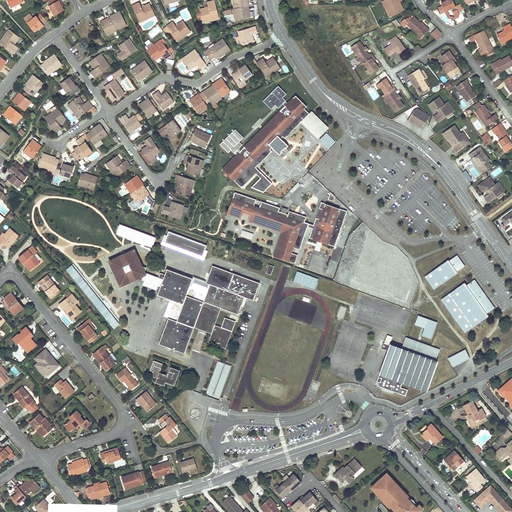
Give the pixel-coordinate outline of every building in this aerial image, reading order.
[(57,0),(47,0),(48,0),(50,4),(49,5),(54,15),(64,10),(63,6),(64,6),(60,0),(57,0)] [(199,9),(201,15),(202,22),(219,18),(215,0),(207,2),(208,7),(199,9)] [(232,0),(234,8),(249,5),(250,5),(248,0),(232,0)] [(382,0),(381,0),(386,9),(388,8),(391,15),(402,10),(398,2),(400,1),(401,0),(382,0)] [(446,11),(455,7),(452,0),(447,0),(441,3),(442,6),(437,8),(440,13),(444,11),(446,11)] [(155,15),(152,9),(149,3),(141,7),(139,2),(132,5),(140,22),(148,19),(148,20),(156,17),(155,15)] [(233,8),(234,14),(235,20),(251,17),(249,5),(234,8),(233,8)] [(110,16),(116,30),(126,25),(120,11),(109,15),(110,16)] [(449,17),(446,11),(444,11),(448,19),(454,19),(455,18),(455,17),(449,17)] [(35,31),(37,29),(38,30),(44,26),(36,15),(28,22),(35,31)] [(116,30),(110,16),(99,21),(106,35),(111,33),(116,30)] [(423,35),(425,32),(428,29),(425,26),(424,27),(413,17),(411,19),(409,17),(407,19),(406,18),(404,19),(403,19),(399,23),(404,27),(406,24),(412,30),(417,35),(419,32),(423,35)] [(172,21),(169,23),(166,26),(177,41),(191,32),(183,20),(175,25),(172,21)] [(497,34),(499,39),(501,43),(511,37),(511,27),(510,23),(502,27),(504,31),(497,34)] [(242,44),(248,43),(254,41),(252,34),(258,33),(256,26),(238,31),(239,36),(241,43),(242,44)] [(437,28),(430,34),(437,41),(443,35),(437,28)] [(0,43),(13,54),(19,48),(15,45),(20,38),(9,29),(0,41),(0,43)] [(492,48),(483,30),(473,35),(475,40),(478,45),(479,45),(483,53),(484,52),(486,56),(493,52),(491,49),(492,48)] [(389,55),(392,53),(395,51),(398,54),(405,49),(396,36),(389,41),(391,44),(384,49),(389,55)] [(122,51),(120,52),(117,54),(121,60),(137,49),(129,38),(118,45),(122,51)] [(216,59),(217,58),(219,57),(220,58),(231,50),(223,38),(209,49),(205,52),(211,60),(214,57),(216,59)] [(162,55),(164,58),(165,60),(172,55),(170,52),(173,50),(171,46),(168,49),(161,39),(147,49),(155,61),(162,55)] [(370,73),(379,67),(374,61),(376,60),(371,53),(368,55),(366,51),(364,48),(359,41),(351,47),(357,57),(360,61),(359,61),(361,65),(364,63),(368,70),(370,73)] [(190,71),(193,68),(197,65),(200,69),(206,64),(195,49),(182,59),(190,71)] [(447,74),(452,70),(457,67),(454,63),(451,59),(453,58),(448,51),(441,56),(445,63),(442,66),(447,74)] [(62,64),(58,58),(54,53),(42,61),(43,62),(40,64),(48,74),(62,64)] [(95,68),(93,69),(91,71),(95,78),(110,67),(101,53),(90,61),(95,68)] [(494,71),(496,70),(498,69),(500,72),(511,65),(511,60),(509,55),(495,63),(495,62),(491,64),(494,71)] [(281,67),(277,62),(273,56),(265,61),(262,57),(256,61),(267,77),(281,67)] [(137,80),(139,79),(141,78),(141,79),(153,71),(145,60),(130,70),(137,80)] [(234,72),(232,73),(231,74),(238,84),(239,84),(244,80),(246,79),(252,74),(249,70),(244,63),(233,71),(234,72)] [(419,93),(423,91),(428,88),(419,74),(420,73),(418,69),(407,75),(409,79),(411,79),(419,93)] [(25,86),(24,87),(23,89),(33,96),(44,83),(33,74),(25,85),(25,86)] [(71,76),(60,83),(67,93),(68,92),(70,96),(80,89),(77,85),(76,86),(74,83),(75,82),(71,76)] [(213,85),(221,97),(222,96),(224,99),(230,95),(228,92),(230,91),(222,78),(215,82),(212,84),(213,85)] [(391,85),(386,78),(378,83),(380,87),(385,94),(382,95),(385,98),(388,102),(395,111),(404,106),(399,99),(397,96),(394,92),(397,90),(392,84),(391,85)] [(105,90),(109,95),(113,101),(124,93),(114,79),(104,86),(106,89),(105,90)] [(476,95),(473,92),(471,89),(470,90),(466,84),(468,82),(466,79),(455,86),(458,90),(463,98),(466,102),(476,95)] [(221,97),(213,85),(204,91),(209,100),(212,104),(214,108),(218,105),(216,102),(222,98),(221,97)] [(281,103),(283,106),(264,125),(268,129),(261,136),(257,132),(239,151),(237,149),(242,145),(239,142),(243,137),(235,129),(220,144),(228,153),(231,150),(234,153),(235,152),(236,154),(221,169),(230,177),(232,175),(234,177),(232,179),(241,187),(255,173),(259,177),(250,187),(263,191),(271,183),(254,167),(270,150),(268,149),(270,147),(278,154),(280,151),(280,150),(283,147),(284,147),(287,145),(279,138),(281,136),(283,137),(299,121),(297,119),(299,116),(302,118),(307,112),(303,108),(305,105),(294,94),(285,103),(283,101),(280,98),(285,93),(276,85),(261,100),(270,108),(273,106),(276,109),(281,103)] [(174,102),(171,96),(167,91),(162,95),(158,90),(152,95),(163,110),(174,102)] [(209,100),(204,91),(199,94),(200,95),(205,103),(209,100)] [(19,92),(16,96),(12,101),(25,111),(32,101),(19,92)] [(199,114),(209,108),(205,103),(200,95),(190,101),(199,114)] [(92,107),(90,104),(88,101),(84,104),(78,96),(67,104),(77,118),(92,107)] [(453,111),(446,102),(444,104),(439,96),(428,104),(433,111),(437,109),(439,112),(435,114),(433,116),(437,122),(453,111)] [(148,97),(144,101),(139,104),(148,117),(157,110),(148,97)] [(51,101),(43,107),(47,111),(54,105),(51,101)] [(448,101),(446,102),(453,111),(454,110),(448,101)] [(477,109),(482,106),(479,101),(474,105),(477,109)] [(10,105),(6,110),(3,114),(15,124),(22,115),(10,105)] [(486,127),(492,123),(498,118),(495,114),(489,118),(486,114),(489,112),(484,105),(482,106),(477,109),(476,110),(481,117),(479,118),(486,127)] [(62,128),(60,126),(59,124),(66,119),(58,108),(44,117),(55,133),(62,128)] [(407,120),(421,129),(429,116),(417,109),(412,112),(407,120)] [(307,112),(302,118),(299,116),(297,119),(299,121),(316,137),(324,129),(327,127),(311,111),(310,110),(307,112)] [(131,133),(142,125),(139,121),(143,118),(139,113),(135,116),(135,115),(129,119),(126,114),(120,118),(131,133)] [(162,137),(165,135),(167,134),(171,139),(181,131),(173,120),(158,131),(162,137)] [(108,134),(104,129),(100,123),(88,131),(89,132),(86,134),(88,136),(94,145),(108,134)] [(257,132),(261,136),(268,129),(264,125),(257,132)] [(454,125),(442,133),(448,141),(448,140),(449,139),(453,145),(452,146),(457,152),(470,142),(468,140),(466,141),(463,137),(454,125)] [(0,148),(10,136),(0,127),(0,148)] [(497,141),(499,144),(501,147),(509,142),(507,138),(505,136),(508,134),(503,127),(495,133),(498,136),(497,136),(499,140),(497,141)] [(193,142),(205,148),(211,135),(195,128),(190,139),(193,141),(193,142)] [(333,139),(324,131),(317,138),(326,146),(333,139)] [(80,157),(81,159),(92,151),(84,139),(88,136),(86,134),(85,133),(75,140),(79,145),(80,146),(74,150),(75,151),(80,157)] [(34,136),(29,144),(23,151),(32,158),(42,146),(37,142),(39,140),(34,136)] [(147,145),(142,149),(143,150),(145,154),(143,155),(148,162),(150,161),(150,160),(155,156),(161,152),(150,137),(144,141),(147,145)] [(480,147),(469,154),(472,158),(475,157),(481,166),(479,168),(482,172),(491,165),(488,161),(490,160),(480,147)] [(80,157),(75,151),(71,154),(76,160),(80,157)] [(43,153),(41,159),(39,166),(48,169),(55,172),(59,160),(56,158),(56,157),(43,153)] [(183,162),(188,164),(186,172),(199,176),(204,160),(186,154),(183,162)] [(118,155),(112,159),(106,163),(116,177),(131,166),(127,159),(122,162),(118,155)] [(481,166),(475,157),(472,158),(479,168),(481,166)] [(70,178),(72,172),(74,167),(70,166),(71,164),(63,162),(59,174),(70,178)] [(8,179),(18,188),(19,187),(23,182),(27,177),(13,165),(8,171),(12,174),(8,179)] [(473,180),(466,171),(464,172),(470,181),(473,180)] [(94,190),(96,184),(98,177),(85,173),(85,174),(81,173),(77,185),(94,190)] [(131,193),(143,185),(144,184),(138,175),(135,177),(125,184),(131,193)] [(180,184),(177,192),(190,197),(195,181),(177,175),(175,182),(180,184)] [(494,184),(489,177),(478,185),(484,192),(487,189),(489,192),(486,195),(484,197),(488,203),(503,192),(496,183),(494,184)] [(498,182),(496,183),(503,192),(505,191),(498,182)] [(130,194),(134,198),(137,203),(150,194),(143,185),(131,193),(130,194)] [(309,237),(335,246),(347,210),(321,202),(319,208),(323,209),(319,219),(315,217),(313,225),(304,222),(306,217),(289,211),(288,214),(286,214),(280,212),(278,211),(279,208),(277,207),(275,206),(261,201),(259,208),(253,206),(256,199),(234,192),(227,213),(240,218),(242,212),(250,215),(248,221),(272,229),(275,220),(285,223),(282,232),(274,256),(295,263),(298,255),(291,252),(293,247),(299,249),(307,226),(312,228),(309,237)] [(170,208),(165,206),(162,213),(180,218),(183,211),(184,206),(184,205),(172,201),(170,208)] [(511,215),(511,216),(509,213),(499,220),(504,226),(508,223),(509,222),(511,226),(511,215)] [(275,220),(272,229),(282,232),(285,223),(275,220)] [(153,247),(156,237),(119,225),(116,235),(145,245),(145,244),(153,247)] [(0,235),(0,246),(1,247),(4,244),(8,248),(18,235),(10,228),(5,234),(3,232),(0,235)] [(207,245),(168,231),(164,242),(203,257),(207,245)] [(33,254),(36,252),(32,246),(18,257),(29,270),(40,262),(33,254)] [(120,282),(122,283),(135,277),(139,278),(141,274),(162,282),(160,287),(157,294),(169,299),(174,301),(168,318),(159,343),(184,353),(194,327),(202,330),(211,334),(208,342),(225,348),(232,331),(221,327),(214,325),(221,307),(237,314),(244,296),(253,300),(259,283),(212,265),(206,281),(206,282),(210,284),(207,293),(189,287),(192,278),(167,269),(165,275),(160,273),(158,277),(142,271),(144,267),(139,265),(132,248),(107,259),(113,274),(117,275),(120,282)] [(425,276),(434,289),(458,272),(457,271),(465,265),(459,257),(457,259),(456,257),(455,256),(449,260),(448,260),(425,276)] [(73,263),(66,268),(113,329),(120,324),(73,263)] [(269,264),(265,273),(271,275),(274,267),(269,264)] [(341,275),(353,280),(356,271),(344,266),(341,275)] [(293,282),(314,289),(316,282),(318,279),(297,272),(293,282)] [(113,274),(118,284),(122,283),(120,282),(117,275),(113,274)] [(156,290),(157,286),(160,287),(162,282),(141,274),(139,278),(141,279),(140,284),(156,290)] [(51,298),(55,294),(60,291),(47,275),(39,282),(51,298)] [(192,278),(189,287),(207,293),(210,284),(206,282),(206,281),(193,276),(192,278)] [(485,313),(494,307),(485,293),(474,279),(465,285),(463,282),(441,298),(465,332),(487,316),(485,313)] [(14,314),(18,310),(23,307),(17,300),(16,300),(10,292),(3,298),(4,299),(10,306),(8,307),(14,314)] [(66,310),(72,317),(81,311),(75,304),(77,301),(72,294),(68,298),(59,304),(65,311),(66,310)] [(1,302),(7,309),(8,307),(10,306),(4,299),(1,302)] [(169,299),(163,316),(168,318),(174,301),(169,299)] [(418,315),(415,324),(425,328),(422,335),(432,338),(437,322),(418,315)] [(90,342),(98,336),(93,330),(95,329),(90,323),(92,321),(90,318),(77,328),(79,331),(81,331),(84,334),(90,342)] [(221,327),(232,331),(235,321),(225,318),(221,327)] [(22,332),(20,333),(19,334),(18,333),(12,338),(17,343),(19,342),(24,349),(34,341),(30,337),(33,335),(26,327),(21,331),(22,332)] [(402,383),(427,391),(436,365),(438,360),(436,360),(440,349),(406,337),(402,347),(390,343),(393,337),(387,335),(384,343),(383,343),(381,349),(384,349),(388,351),(377,382),(378,382),(379,382),(377,386),(381,387),(394,392),(405,396),(408,390),(400,387),(402,383)] [(27,352),(36,344),(34,341),(24,349),(27,352)] [(106,370),(115,363),(113,361),(116,358),(112,352),(109,355),(105,350),(108,347),(105,344),(102,347),(93,354),(106,370)] [(54,359),(45,349),(35,358),(38,362),(35,365),(39,369),(41,367),(46,373),(51,369),(52,371),(59,365),(56,361),(55,362),(53,360),(54,359)] [(453,367),(470,358),(465,349),(448,358),(453,367)] [(14,355),(22,360),(24,356),(17,351),(14,355)] [(153,371),(151,376),(156,378),(155,381),(164,385),(166,381),(174,384),(179,370),(171,367),(168,375),(159,372),(162,364),(154,360),(150,370),(153,371)] [(218,361),(206,393),(212,396),(224,363),(218,361)] [(5,373),(5,372),(6,371),(0,363),(0,383),(2,385),(9,378),(5,373)] [(219,398),(231,366),(225,364),(213,396),(219,398)] [(116,374),(122,381),(124,380),(131,389),(138,384),(125,368),(116,374)] [(510,404),(511,406),(511,379),(511,378),(498,390),(502,395),(503,395),(511,404),(510,404)] [(74,391),(70,385),(65,380),(62,382),(60,379),(54,384),(65,398),(74,391)] [(18,401),(21,404),(24,408),(25,407),(28,409),(35,403),(33,400),(22,386),(13,394),(19,400),(18,401)] [(147,411),(151,407),(156,403),(146,391),(137,398),(141,403),(147,411)] [(475,422),(475,421),(474,420),(479,418),(479,419),(486,416),(481,408),(477,410),(472,401),(463,406),(468,414),(467,414),(469,418),(467,419),(470,425),(475,422)] [(74,429),(77,427),(80,424),(84,429),(91,423),(87,419),(84,421),(79,415),(80,415),(76,410),(69,416),(71,419),(64,424),(70,431),(73,428),(74,429)] [(43,436),(48,432),(52,428),(50,425),(51,424),(45,417),(43,418),(39,413),(30,421),(36,429),(36,428),(43,436)] [(168,417),(167,415),(165,414),(158,419),(161,423),(159,424),(163,428),(159,431),(168,442),(177,435),(171,429),(176,425),(169,416),(168,417)] [(472,428),(488,419),(486,416),(479,419),(479,418),(474,420),(475,421),(475,422),(470,425),(472,428)] [(421,434),(427,441),(430,438),(435,444),(443,437),(430,423),(427,427),(428,428),(421,434)] [(427,441),(432,447),(435,444),(430,438),(427,441)] [(511,441),(506,445),(507,446),(509,448),(507,451),(504,448),(501,448),(495,454),(501,461),(507,454),(511,459),(511,441)] [(0,462),(7,456),(12,452),(13,451),(8,445),(3,450),(0,446),(0,462)] [(102,461),(104,460),(106,460),(107,462),(121,458),(118,447),(100,453),(102,461)] [(443,459),(453,470),(463,460),(454,450),(443,459)] [(83,458),(77,460),(72,462),(72,463),(68,465),(71,475),(87,470),(86,468),(90,467),(87,459),(84,460),(83,458)] [(114,461),(116,468),(126,465),(124,458),(114,461)] [(180,462),(182,467),(183,472),(196,468),(193,458),(180,462)] [(341,474),(345,479),(349,475),(350,476),(351,475),(361,466),(354,458),(344,467),(342,466),(334,473),(337,477),(341,474)] [(151,466),(153,472),(154,477),(172,472),(169,461),(151,466)] [(480,484),(485,480),(476,469),(467,476),(472,483),(476,487),(474,489),(477,492),(483,487),(480,484)] [(121,477),(123,482),(125,488),(143,483),(139,471),(121,477)] [(417,505),(387,473),(382,477),(381,477),(375,482),(376,483),(371,488),(375,492),(376,491),(384,499),(383,500),(389,507),(390,506),(393,509),(395,508),(396,509),(399,511),(418,511),(423,508),(419,504),(417,505)] [(280,487),(276,490),(283,497),(289,492),(290,493),(298,486),(296,484),(300,480),(299,479),(294,474),(290,478),(286,481),(285,482),(280,487)] [(18,487),(26,496),(31,491),(33,493),(40,487),(33,478),(28,483),(26,480),(18,487)] [(88,488),(89,493),(90,497),(91,499),(97,497),(103,495),(110,493),(107,482),(100,484),(94,485),(87,487),(88,488)] [(18,487),(17,486),(14,488),(16,491),(11,495),(12,497),(10,498),(16,504),(17,503),(18,504),(26,497),(26,496),(18,487)] [(511,510),(490,486),(474,500),(480,508),(489,500),(499,511),(510,511),(511,510)] [(246,489),(240,494),(247,503),(253,497),(246,489)] [(297,506),(293,509),(295,511),(302,511),(303,511),(307,508),(313,502),(317,499),(314,496),(310,492),(304,498),(303,496),(295,504),(297,506)] [(248,511),(246,509),(243,511),(232,499),(229,495),(221,502),(227,509),(228,508),(232,511),(235,511),(237,511),(238,511),(248,511)] [(280,511),(276,506),(277,505),(270,497),(259,506),(264,511),(280,511)] [(38,511),(42,511),(43,511),(54,511),(58,509),(53,503),(49,506),(43,499),(34,506),(38,511)]
